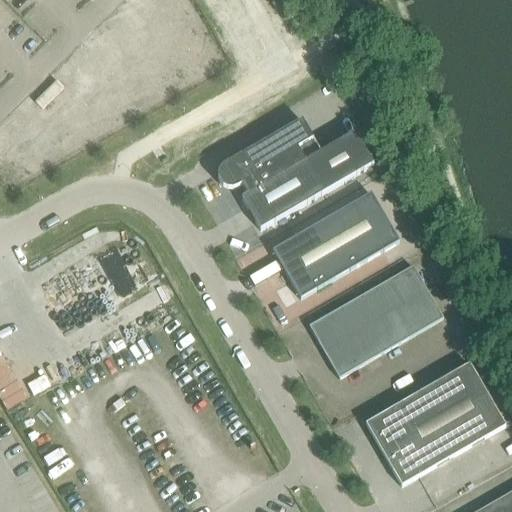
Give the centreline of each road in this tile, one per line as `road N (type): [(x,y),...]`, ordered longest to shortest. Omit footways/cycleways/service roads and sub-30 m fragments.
road 1 (unclassified): [(340,511),(174,223),(155,206),(100,190),(0,239)]
road 2 (track): [(242,508),(139,358),(106,328),(80,321),(59,335),(52,362),(141,511)]
